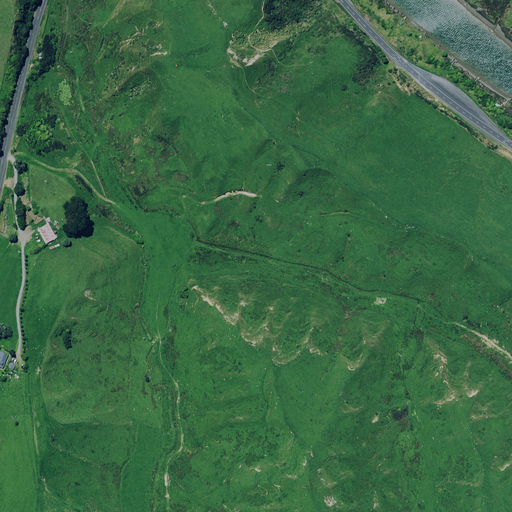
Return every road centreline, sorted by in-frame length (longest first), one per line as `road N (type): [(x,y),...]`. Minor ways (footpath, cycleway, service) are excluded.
road 1 (trunk): [(511,145),(426,83),(341,0)]
road 2 (trunk): [(44,0),(0,171)]
